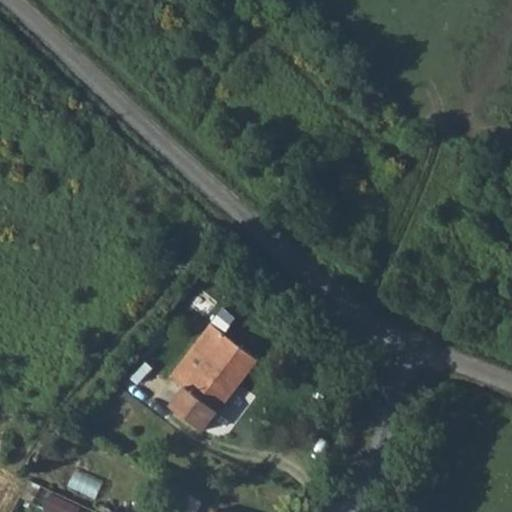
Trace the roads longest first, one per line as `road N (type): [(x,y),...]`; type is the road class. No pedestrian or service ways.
road 1 (unclassified): [(14,0),(305,270),(400,341)]
road 2 (unclassified): [(400,341),(341,511)]
